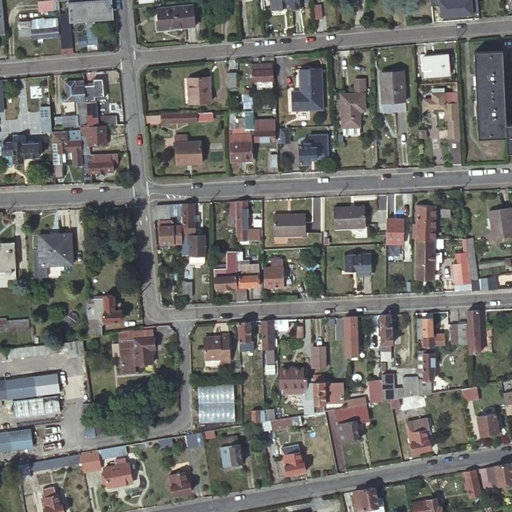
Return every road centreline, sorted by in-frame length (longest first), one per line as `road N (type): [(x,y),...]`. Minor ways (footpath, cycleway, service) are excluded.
road 1 (residential): [(140,192),(152,314),(511,297)]
road 2 (residential): [(511,24),(128,57)]
road 3 (residential): [(511,175),(140,192)]
road 4 (residential): [(511,452),(222,503)]
road 5 (unknown): [(29,366),(69,370),(68,444),(0,458)]
road 6 (residential): [(0,199),(140,192)]
road 7 (residential): [(140,192),(128,57)]
road 8 (residential): [(128,57),(0,69)]
